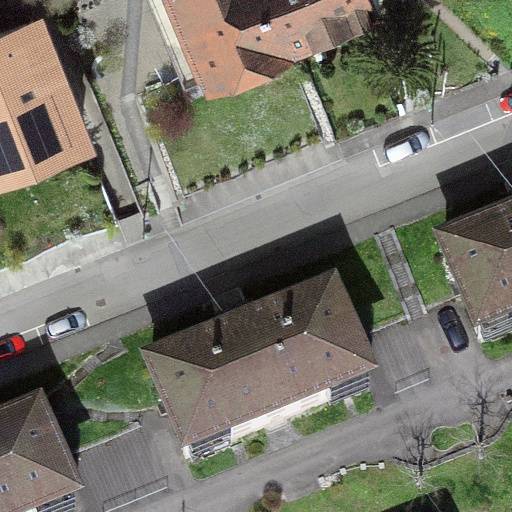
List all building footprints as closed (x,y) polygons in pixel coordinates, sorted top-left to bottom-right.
[(289,39),(272,0),(156,0),(189,81),(209,72),(211,77),(217,75),(216,72),(289,39)] [(272,0),(289,39),(377,0),(272,0)] [(0,147),(66,122),(68,126),(73,123),(31,21),(0,32),(0,147)] [(160,135),(183,192),(321,135),(298,79),(160,135)] [(0,268),(117,221),(95,168),(0,206),(0,268)] [(511,203),(507,206),(511,217),(511,222),(441,252),(478,340),(511,325),(511,203)] [(216,326),(222,342),(150,372),(186,459),(366,385),(330,298),(258,327),(251,311),(216,326)] [(0,511),(56,511),(72,505),(36,418),(0,432),(0,511)]
